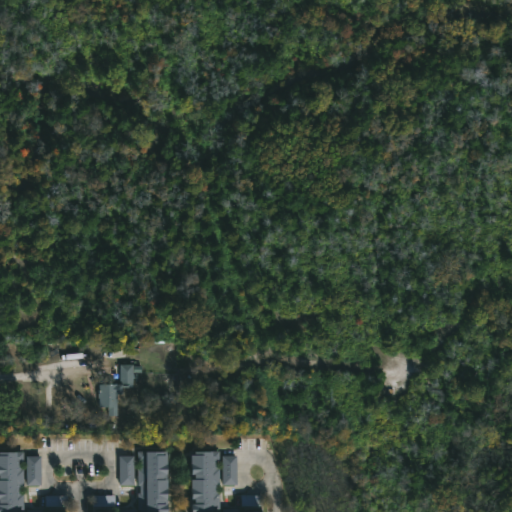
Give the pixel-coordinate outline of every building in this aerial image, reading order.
[(117,392),(118,416),(108,416),(108,406),(99,407),(97,391),(100,391),(100,384),(121,384),(120,365),(133,364),(134,386),(123,387),(124,392),(117,392)] [(216,449),(216,458),(214,458),(214,466),(217,466),(216,483),(214,483),(214,491),(216,491),(216,510),(219,510),(219,507),(236,507),(236,511),(262,511),(189,511),(189,478),(192,478),(192,473),(189,473),(189,453),(192,453),(192,449),(216,449)] [(19,465),(19,467),(21,467),(21,484),(19,484),(19,491),(21,491),(21,508),(41,507),(41,510),(60,510),(60,511),(0,511),(0,450),(21,450),(21,459),(19,459),(19,465)] [(161,452),(161,454),(164,454),(164,511),(90,511),(114,511),(114,508),(134,507),(134,492),(135,492),(135,483),(134,483),(133,466),(137,466),(137,459),(134,459),(134,450),(161,450),(161,452)] [(41,456),(26,456),(26,486),(40,486),(41,456)] [(134,457),(119,456),(118,486),(133,486),(134,457)] [(236,486),(236,456),(222,456),(222,486),(236,486)] [(92,507),(114,507),(114,496),(92,496),(92,507)]
